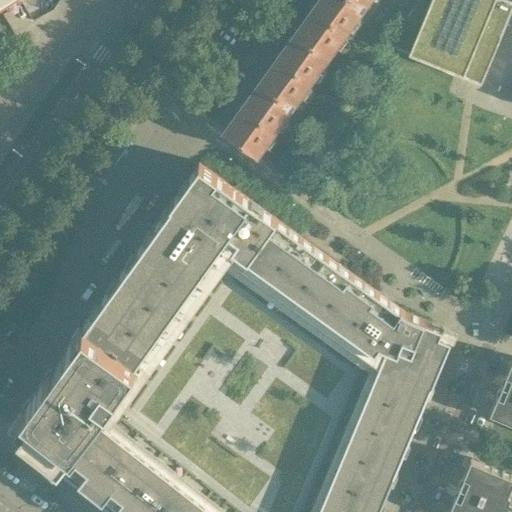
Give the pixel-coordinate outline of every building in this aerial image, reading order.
[(329,55),(364,5),(357,0),(314,0),(294,29),(329,55)] [(418,0),(387,43),(388,44),(410,53),(412,53),(417,56),(419,56),(426,59),(428,60),(435,63),(437,64),(444,67),(445,67),(453,70),(454,71),(462,74),(463,75),(480,81),(481,82),(482,79),(511,7),(511,1),(509,0),(418,0)] [(293,104),(329,55),(294,29),(258,79),(293,104)] [(257,154),(293,104),(258,79),(222,129),(257,154)] [(27,399),(8,425),(20,435),(31,443),(42,453),(53,461),(64,470),(75,478),(103,500),(114,508),(118,511),(377,511),(378,510),(383,499),(390,481),(395,470),(402,453),(407,442),(414,424),(419,413),(426,395),(431,384),(450,337),(453,331),(441,326),(405,311),(199,161),(187,178),(180,187),(168,204),(161,213),(158,217),(154,223),(150,229),(143,239),(131,255),(124,265),(112,281),(105,291),(93,307),(86,317),(75,333),(68,343),(63,350),(65,351),(55,365),(59,369),(55,374),(48,369),(45,375),(47,376),(29,400),(27,399)] [(511,357),(490,411),(511,420),(511,357)] [(511,511),(511,474),(470,457),(447,511),(511,511)]
